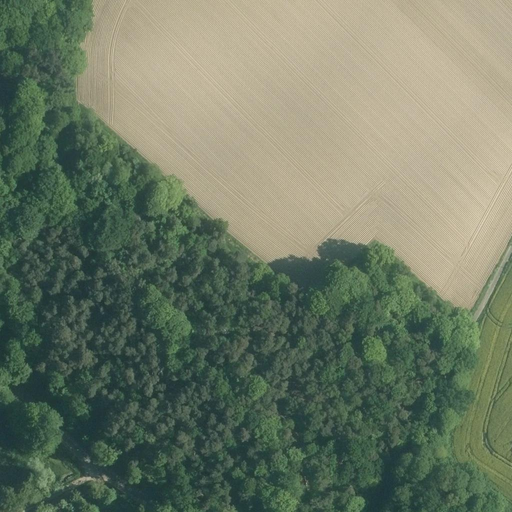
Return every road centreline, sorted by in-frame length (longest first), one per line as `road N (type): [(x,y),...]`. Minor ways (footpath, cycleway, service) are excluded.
road 1 (unclassified): [(511,246),(434,415),(362,511)]
road 2 (secondary): [(163,511),(78,449),(0,360)]
